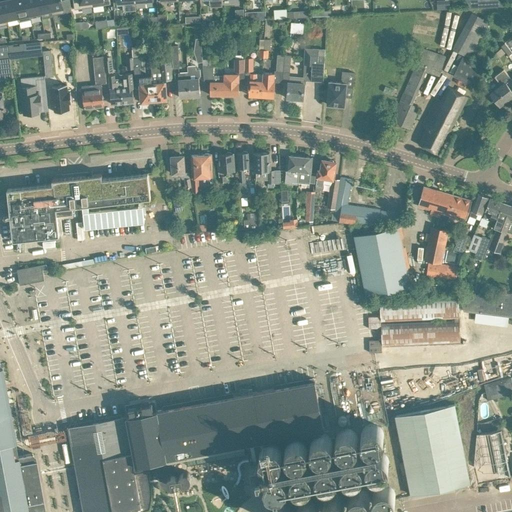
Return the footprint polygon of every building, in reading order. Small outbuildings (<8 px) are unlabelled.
[(3,0),(0,0),(0,25),(9,24),(8,19),(7,19),(3,0)] [(18,17),(14,0),(3,0),(7,19),(8,19),(18,17)] [(31,17),(30,17),(26,0),(14,0),(18,17),(19,22),(31,19),(31,17)] [(41,12),(38,0),(26,0),(30,17),(31,17),(42,15),(41,12)] [(51,10),(52,10),(49,0),(38,0),(41,12),(51,10)] [(69,0),(62,0),(61,0),(49,0),(52,10),(51,10),(52,14),(64,12),(69,11),(71,11),(69,0)] [(91,0),(73,0),(74,9),(93,6),(91,0)] [(472,12),(453,48),(473,60),(480,48),(477,46),(490,21),(472,12)] [(303,34),(304,23),(292,22),(291,32),(303,34)] [(209,23),(201,23),(201,31),(210,30),(209,23)] [(201,37),(196,38),(194,52),(198,62),(203,61),(202,57),(201,37)] [(20,45),(17,45),(17,52),(25,51),(24,42),(20,43),(20,45)] [(0,58),(10,57),(9,53),(8,44),(0,45),(0,58)] [(13,44),(8,44),(9,53),(17,52),(17,45),(13,46),(13,44)] [(173,68),(180,68),(178,45),(171,45),(173,68)] [(446,55),(439,53),(422,47),(415,66),(391,120),(392,120),(410,129),(420,108),(412,104),(426,72),(440,76),(446,55)] [(288,88),(287,98),(303,99),(304,83),(306,84),(306,79),(311,79),(311,80),(324,81),(324,71),(325,55),(318,54),(319,49),(305,48),(304,79),(296,78),(296,82),(289,81),(288,82),(288,88)] [(51,49),(43,50),(45,68),(53,67),(51,49)] [(245,58),(245,57),(245,51),(241,51),(241,55),(235,55),(235,58),(234,58),(234,71),(244,71),(245,58)] [(275,73),(274,81),(282,82),(283,71),(284,54),(277,54),(276,70),(276,71),(275,71),(275,73)] [(283,71),(282,82),(288,82),(289,81),(290,72),(291,55),(284,54),(283,71)] [(105,56),(106,72),(113,71),(111,55),(105,56)] [(107,81),(106,72),(105,56),(93,57),(96,84),(92,84),(94,107),(104,106),(101,82),(107,81)] [(453,75),(474,85),(483,67),(463,56),(453,75)] [(254,57),(245,57),(245,58),(244,71),(253,71),(254,57)] [(162,66),(151,67),(152,77),(153,84),(154,100),(158,99),(159,101),(166,100),(165,90),(165,83),(164,83),(164,79),(170,78),(169,69),(171,68),(170,62),(162,63),(162,66)] [(134,68),(135,81),(135,85),(140,85),(140,87),(142,102),(149,102),(149,100),(154,100),(153,84),(152,77),(141,77),(140,64),(134,65),(134,68)] [(188,71),(190,96),(200,95),(199,85),(199,77),(200,77),(201,76),(201,69),(196,69),(196,65),(188,65),(188,71)] [(213,65),(203,65),(203,66),(204,74),(204,84),(204,79),(209,79),(209,84),(210,84),(210,94),(225,95),(225,81),(224,81),(224,75),(214,75),(214,65),(213,65)] [(511,79),(506,71),(504,69),(494,76),(501,85),(490,94),(493,98),(494,97),(499,105),(511,94),(511,90),(506,83),(511,79)] [(180,97),(190,96),(188,71),(178,72),(179,79),(178,79),(180,97)] [(342,82),(330,81),(327,104),(344,105),(346,87),(353,87),(355,72),(343,71),(342,82)] [(262,81),(261,96),(273,96),(274,86),(274,81),(275,73),(269,72),(269,74),(263,74),(262,81)] [(123,80),(121,80),(121,87),(123,102),(134,101),(133,91),(131,73),(126,73),(123,74),(123,80)] [(224,75),(224,81),(225,81),(225,95),(239,95),(239,84),(239,73),(224,73),(224,75)] [(250,85),(250,95),(261,96),(262,81),(256,80),(256,73),(251,73),(250,85)] [(22,88),(20,89),(20,96),(23,96),(25,113),(26,113),(26,115),(33,114),(32,112),(38,112),(38,109),(48,108),(45,75),(44,75),(44,78),(36,78),(37,85),(22,86),(22,88)] [(115,75),(109,75),(110,93),(111,103),(123,102),(121,87),(121,80),(120,78),(115,78),(115,75)] [(67,84),(52,86),(55,111),(70,110),(69,103),(72,103),(71,90),(68,91),(67,84)] [(85,108),(94,107),(92,84),(82,85),(85,108)] [(394,89),(386,85),(384,91),(392,94),(394,89)] [(468,96),(459,91),(448,86),(440,100),(436,98),(423,123),(428,125),(418,144),(438,154),(468,96)] [(2,96),(2,94),(0,94),(0,116),(3,116),(2,114),(5,114),(6,114),(6,113),(7,113),(8,112),(8,111),(8,110),(9,110),(8,109),(8,108),(7,107),(6,107),(5,107),(4,107),(2,96)] [(249,151),(238,152),(238,162),(239,168),(240,168),(241,195),(246,195),(247,195),(246,183),(246,181),(245,168),(250,168),(249,161),(249,151)] [(235,170),(234,162),(233,152),(219,154),(220,162),(218,162),(220,181),(228,181),(227,171),(235,170)] [(280,183),(280,179),(280,169),(271,170),(271,162),(270,162),(270,152),(254,152),(254,170),(268,170),(268,187),(274,187),(275,183),(280,183)] [(212,154),(191,155),(192,165),(192,176),(192,178),(199,177),(213,177),(212,170),(212,164),(212,154)] [(287,170),(285,183),(292,183),(292,182),(298,182),(298,171),(300,155),(288,154),(287,164),(286,170),(287,170)] [(185,172),(184,165),(184,155),(171,156),(172,173),(184,173),(185,179),(184,179),(185,188),(192,187),(189,172),(185,172)] [(298,171),(298,182),(310,183),(310,182),(312,167),(312,157),(300,155),(298,171)] [(336,162),(327,160),(323,159),(321,170),(319,169),(315,190),(322,191),(324,183),(331,184),(327,207),(334,208),(338,182),(333,181),(336,162)] [(88,204),(151,198),(148,172),(102,177),(102,173),(52,178),(53,183),(7,188),(10,213),(13,240),(60,235),(57,213),(73,212),(73,206),(82,205),(84,205),(88,204)] [(347,205),(351,184),(352,178),(341,176),(340,182),(335,209),(333,220),(356,223),(377,227),(379,220),(380,210),(347,205)] [(458,222),(459,217),(466,219),(472,199),(424,186),(418,205),(432,209),(430,214),(440,216),(441,211),(450,214),(448,219),(458,222)] [(181,197),(179,187),(170,189),(174,206),(186,203),(184,197),(181,197)] [(282,202),(290,202),(289,189),(281,189),(282,202)] [(313,224),(315,191),(307,190),(306,205),(307,205),(307,211),(306,210),(305,220),(309,220),(309,224),(313,224)] [(482,214),(488,197),(477,193),(471,209),(470,216),(477,218),(479,213),(482,214)] [(494,227),(503,202),(490,198),(485,211),(482,217),(489,220),(487,224),(494,227)] [(511,205),(504,203),(503,202),(494,227),(496,228),(494,234),(492,233),(490,238),(483,257),(490,259),(494,250),(500,252),(507,231),(511,232),(511,205)] [(84,205),(82,205),(85,228),(145,222),(143,206),(89,212),(88,204),(84,205)] [(403,225),(405,215),(381,210),(379,220),(403,225)] [(245,230),(258,229),(257,217),(244,218),(245,230)] [(297,219),(283,219),(283,227),(298,227),(297,219)] [(365,295),(411,286),(398,225),(353,234),(365,295)] [(463,252),(471,236),(461,231),(454,249),(463,252)] [(428,240),(424,259),(444,263),(447,249),(445,249),(447,236),(435,234),(430,233),(427,232),(425,240),(428,240)] [(483,257),(490,238),(482,236),(476,253),(483,257)] [(458,266),(429,261),(426,274),(456,279),(458,266)] [(47,268),(47,263),(18,269),(20,284),(45,279),(43,269),(47,268)] [(404,291),(404,295),(415,295),(431,294),(431,293),(436,293),(436,286),(431,286),(431,290),(414,291),(404,291)] [(458,296),(381,299),(381,321),(454,318),(455,321),(381,324),(382,345),(461,342),(459,307),(463,307),(463,309),(476,311),(509,315),(511,315),(511,291),(459,294),(461,300),(459,300),(458,296)] [(0,511),(45,511),(35,455),(31,452),(17,455),(12,455),(11,447),(16,446),(15,442),(14,438),(14,439),(0,364),(0,511)] [(511,392),(511,380),(511,377),(484,385),(488,399),(511,392)] [(291,384),(263,389),(223,397),(68,426),(74,458),(83,507),(84,511),(106,511),(141,505),(134,464),(146,462),(155,460),(222,447),(235,446),(324,429),(324,425),(315,381),(315,379),(298,383),(297,380),(291,381),(291,384)] [(470,482),(456,413),(455,404),(395,416),(411,494),(470,482)] [(383,434),(383,433),(383,432),(382,431),(382,430),(382,429),(381,428),(380,428),(380,427),(379,426),(378,426),(377,425),(376,424),(375,424),(374,424),(373,424),(372,424),(371,424),(370,424),(369,424),(368,425),(367,425),(365,426),(364,427),(363,428),(363,429),(362,430),(362,431),(361,432),(361,433),(361,434),(361,435),(361,436),(361,437),(361,438),(361,439),(362,440),(363,441),(363,442),(364,443),(365,444),(366,445),(367,445),(368,446),(369,446),(370,447),(372,447),(374,447),(375,446),(376,446),(378,445),(379,445),(380,444),(381,443),(381,442),(382,441),(382,440),(383,439),(383,438),(383,437),(383,436),(383,434)] [(358,439),(358,438),(358,437),(357,435),(356,434),(356,432),(355,432),(355,431),(354,431),(352,430),(351,429),(350,429),(349,429),(347,429),(346,429),(343,429),(341,430),(340,431),(339,432),(338,433),(338,434),(337,434),(337,435),(336,436),(336,437),(336,438),(336,439),(336,440),(336,441),(336,442),(336,444),(337,445),(338,446),(338,447),(339,448),(340,449),(341,450),(342,450),(344,451),(345,451),(346,451),(347,451),(349,451),(351,451),(352,450),(353,450),(354,449),(355,448),(356,447),(356,446),(357,446),(357,445),(358,443),(358,442),(358,441),(358,440),(358,439)] [(510,475),(508,465),(501,429),(476,434),(480,452),(473,453),(475,461),(476,467),(480,467),(482,475),(478,476),(480,485),(488,483),(487,479),(510,475)] [(333,443),(333,442),(332,442),(332,440),(331,439),(331,438),(330,437),(329,436),(328,435),(327,435),(326,434),(325,434),(323,433),(321,433),(320,434),(319,434),(317,435),(316,435),(315,436),(314,436),(313,437),(312,438),(312,439),(312,440),(311,441),(311,442),(311,443),(310,444),(310,445),(311,446),(311,447),(311,448),(312,450),(312,451),(313,452),(314,453),(316,454),(317,455),(318,455),(320,456),(321,456),(322,456),(323,456),(324,455),(325,455),(327,455),(327,454),(328,453),(329,453),(330,452),(331,451),(332,449),(332,448),(333,447),(333,446),(333,444),(333,443)] [(308,448),(307,447),(307,446),(307,445),(306,444),(306,443),(305,442),(304,442),(303,441),(303,440),(302,439),(300,439),(299,439),(298,438),(297,438),(295,438),(293,439),(292,439),(291,439),(290,440),(289,441),(288,442),(287,443),(286,444),(286,445),(286,446),(285,447),(285,448),(285,449),(285,450),(285,451),(285,452),(286,453),(286,454),(287,455),(287,456),(288,457),(289,458),(290,459),(291,459),(292,460),(293,460),(294,461),(295,461),(297,461),(298,461),(299,460),(300,460),(302,459),(303,459),(304,458),(304,457),(305,456),(306,455),(307,454),(307,453),(307,452),(307,451),(308,450),(308,448)] [(282,453),(282,452),(281,451),(281,450),(281,449),(280,448),(279,447),(279,446),(278,445),(277,445),(276,444),(275,444),(274,443),(273,443),(271,443),(270,443),(269,443),(267,443),(266,444),(265,445),(264,445),(263,446),(262,447),(262,448),(261,449),(260,451),(260,453),(260,454),(260,455),(260,456),(260,457),(260,458),(261,459),(262,461),(264,463),(266,464),(267,465),(268,465),(269,465),(270,465),(271,465),(272,465),(274,465),(275,465),(276,464),(277,464),(279,462),(280,461),(281,459),(282,457),(282,456),(282,455),(282,454),(282,453)] [(389,461),(389,460),(388,459),(388,458),(388,457),(387,456),(387,455),(386,454),(385,454),(384,453),(383,452),(382,451),(380,451),(379,451),(378,451),(376,451),(375,451),(374,451),(372,452),(371,453),(370,453),(369,454),(369,455),(368,456),(367,457),(367,458),(367,459),(366,460),(366,461),(366,462),(366,463),(366,464),(366,465),(367,465),(367,467),(368,468),(368,469),(369,470),(370,471),(371,471),(373,472),(374,473),(375,473),(376,473),(377,473),(378,473),(379,473),(381,473),(383,472),(384,471),(385,470),(386,470),(387,469),(387,467),(388,467),(388,465),(389,464),(389,463),(389,462),(389,461)] [(363,465),(363,464),(363,463),(363,462),(362,461),(362,460),(361,460),(360,459),(359,458),(358,457),(357,456),(356,456),(355,456),(354,455),(353,455),(351,455),(350,455),(350,456),(348,456),(347,456),(346,457),(345,458),(343,459),(342,461),(342,462),(341,463),(341,464),(341,465),(341,466),(341,467),(341,468),(341,469),(342,471),(342,472),(343,473),(344,474),(345,475),(346,476),(347,476),(348,477),(349,477),(350,478),(351,478),(353,478),(354,478),(355,478),(356,477),(357,477),(358,476),(359,476),(360,475),(360,474),(361,473),(362,472),(363,471),(363,470),(363,468),(363,467),(363,465)] [(338,470),(338,469),(337,468),(337,466),(336,465),(335,464),(334,463),(333,462),(332,461),(331,461),(330,460),(328,460),(326,460),(324,460),(323,461),(322,461),(321,462),(320,463),(319,463),(318,464),(318,465),(317,466),(317,467),(316,468),(316,469),(316,470),(316,471),(316,472),(316,473),(316,474),(316,475),(317,476),(317,477),(318,478),(319,479),(320,480),(320,481),(321,481),(323,482),(324,482),(325,483),(326,483),(328,483),(329,483),(330,482),(331,482),(333,481),(334,480),(335,479),(336,478),(337,477),(337,476),(337,475),(338,474),(338,473),(338,472),(338,470)] [(313,475),(313,474),(312,473),(312,472),(312,471),(311,469),(310,469),(310,468),(309,467),(308,466),(306,466),(306,465),(304,465),(303,465),(302,464),(301,464),(300,464),(298,465),(297,465),(296,466),(295,466),(294,467),(294,468),(293,468),(292,469),(292,470),(291,471),(291,472),(290,473),(290,474),(290,475),(290,476),(290,477),(290,478),(291,479),(291,481),(292,482),(293,483),(294,484),(295,485),(296,486),(297,486),(298,487),(299,487),(301,487),(302,487),(303,487),(304,487),(306,486),(307,486),(308,485),(309,485),(310,484),(311,483),(311,482),(312,481),(312,479),(313,478),(313,477),(313,476),(313,475)] [(179,475),(179,476),(179,477),(179,478),(179,479),(180,480),(182,481),(184,482),(186,482),(188,481),(190,480),(191,478),(191,475),(190,473),(189,472),(187,471),(185,470),(183,470),(182,471),(181,471),(181,472),(180,472),(180,473),(179,473),(179,474),(179,475)] [(287,480),(287,479),(287,478),(287,477),(286,477),(286,476),(285,475),(285,474),(284,473),(283,472),(282,472),(282,471),(280,470),(279,470),(278,470),(276,470),(274,470),(273,470),(271,471),(270,471),(269,472),(268,473),(267,474),(266,475),(266,476),(265,477),(265,478),(265,480),(265,482),(265,483),(265,484),(265,485),(266,486),(267,487),(268,488),(268,489),(270,490),(271,491),(274,507),(273,508),(272,510),(272,511),(271,511),(293,511),(293,510),(292,509),(291,508),(290,507),(289,505),(288,505),(285,488),(285,487),(286,486),(287,485),(287,484),(287,482),(287,481),(287,480)] [(167,477),(167,479),(167,481),(168,482),(170,484),(172,484),(174,484),(175,484),(176,483),(177,483),(177,482),(178,481),(178,480),(178,479),(178,478),(178,476),(177,475),(176,473),(174,473),(171,473),(170,473),(168,475),(167,477)] [(395,495),(395,493),(395,492),(394,491),(394,490),(393,489),(392,488),(391,487),(389,486),(388,485),(387,485),(386,485),(385,484),(384,484),(382,484),(382,485),(381,485),(379,486),(378,486),(377,487),(376,487),(375,488),(375,489),(374,490),(374,491),(373,492),(373,493),(373,494),(373,495),(373,496),(373,497),(373,498),(373,500),(374,501),(374,502),(375,503),(376,504),(377,504),(378,505),(379,506),(380,506),(381,507),(382,507),(383,507),(384,507),(385,507),(387,507),(388,506),(389,506),(390,505),(391,504),(392,503),(393,503),(394,501),(394,500),(395,499),(395,498),(395,497),(395,496),(395,495)] [(370,499),(370,498),(369,497),(369,496),(368,495),(368,494),(367,492),(366,492),(365,491),(364,491),(363,490),(361,489),(359,489),(358,489),(357,489),(355,490),(353,491),(352,491),(351,492),(350,493),(349,494),(348,495),(348,497),(347,498),(347,499),(347,500),(347,501),(347,502),(348,503),(348,504),(348,505),(349,506),(349,507),(350,508),(351,509),(352,510),(353,511),(354,511),(355,511),(357,511),(358,511),(359,511),(360,511),(361,511),(363,511),(364,510),(365,510),(366,509),(367,508),(368,507),(369,505),(369,504),(370,503),(370,502),(370,501),(370,499)] [(345,504),(345,503),(344,502),(344,501),(343,500),(343,499),(342,498),(341,497),(340,496),(338,495),(337,494),(335,494),(334,494),(332,494),(331,494),(330,494),(329,495),(328,495),(327,496),(326,497),(325,498),(324,499),(323,500),(323,501),(322,503),(322,504),(322,505),(322,507),(322,508),(323,508),(323,510),(324,511),(342,511),(343,511),(344,510),(344,509),(344,508),(344,507),(345,505),(345,504)] [(319,509),(319,508),(319,507),(318,506),(318,505),(317,504),(317,503),(316,502),(315,502),(314,501),(313,500),(312,500),(311,499),(309,499),(307,499),(305,499),(304,500),(303,500),(301,501),(300,502),(300,503),(299,503),(298,504),(298,505),(298,506),(297,507),(297,508),(297,510),(297,511),(296,511),(318,511),(319,511),(319,509)]
